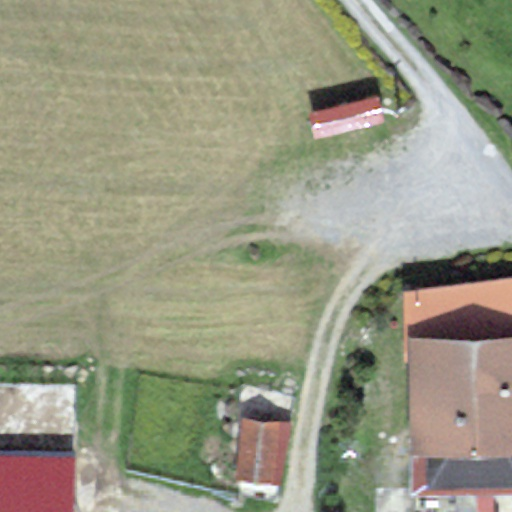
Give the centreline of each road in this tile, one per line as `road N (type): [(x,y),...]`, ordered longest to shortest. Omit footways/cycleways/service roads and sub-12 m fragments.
road 1 (track): [(511,199),(385,254),(350,290),(326,334),(312,391),(296,511)]
road 2 (track): [(511,198),(354,0)]
